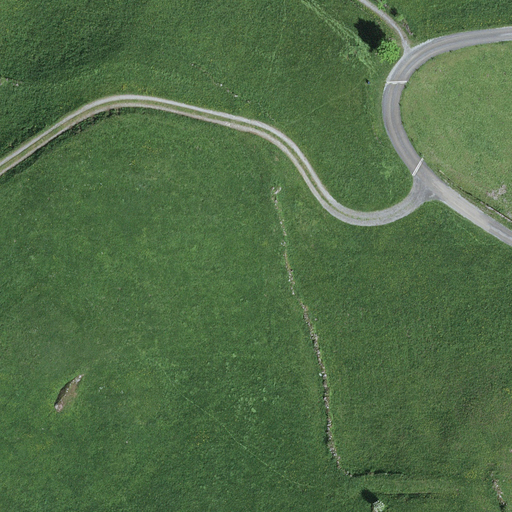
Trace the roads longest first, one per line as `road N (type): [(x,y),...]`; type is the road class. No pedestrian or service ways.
road 1 (track): [(429,179),(404,213),(362,224),(332,207),(279,137),(126,99),(88,109),(0,173)]
road 2 (track): [(417,54),(392,82),(389,112),(398,141),(429,179),(511,239)]
